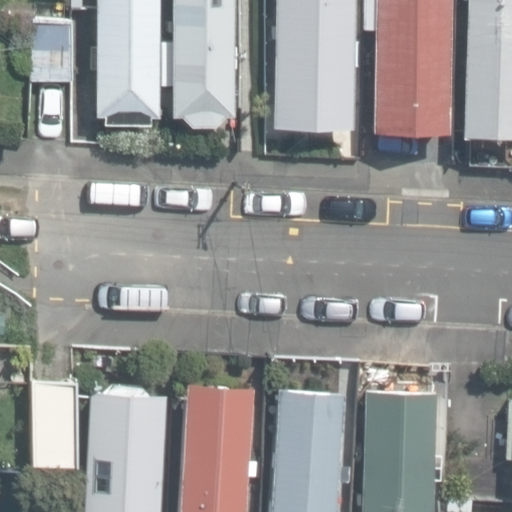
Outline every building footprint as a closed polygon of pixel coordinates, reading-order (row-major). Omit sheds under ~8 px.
[(152,0),(96,0),(93,118),(148,120),(152,0)] [(223,0),(160,0),(157,117),(221,118),(223,0)] [(348,0),(268,0),(267,119),(347,120),(348,0)] [(443,0),(368,0),(367,127),(442,128),(443,0)] [(511,0),(460,0),(454,128),(511,131),(511,0)] [(237,511),(246,380),(180,376),(171,511),(237,511)] [(155,511),(161,386),(86,382),(80,511),(155,511)] [(429,511),(432,386),(357,384),(355,511),(429,511)] [(329,511),(337,389),(275,385),(266,511),(329,511)]
